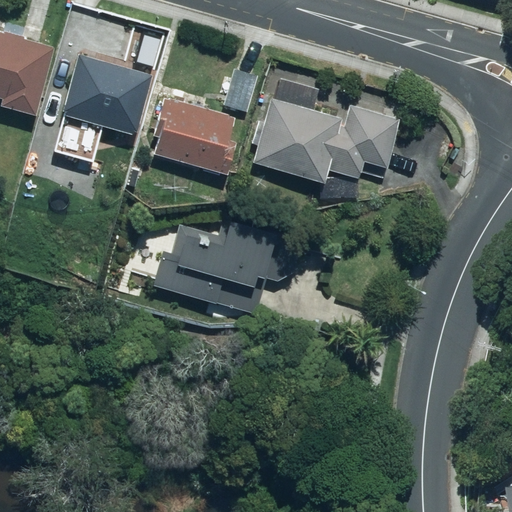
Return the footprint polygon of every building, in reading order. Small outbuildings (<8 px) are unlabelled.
[(59,44),(0,27),(0,90),(5,92),(3,101),(40,111),(59,44)] [(154,72),(81,51),(66,106),(139,127),(154,72)] [(264,73),(236,64),(224,104),(251,112),(264,73)] [(272,100),(255,158),(328,179),(332,164),(363,173),(368,155),(390,161),(403,115),(338,96),(334,111),(318,106),(324,82),(288,72),(279,102),(272,100)] [(238,117),(167,93),(154,131),(162,134),(158,146),(230,170),(237,150),(228,147),(238,117)] [(286,277),(296,270),(306,237),(235,215),(233,221),(224,219),(219,233),(183,222),(175,249),(167,246),(157,281),(259,312),(265,289),(258,287),(263,270),(286,277)]
